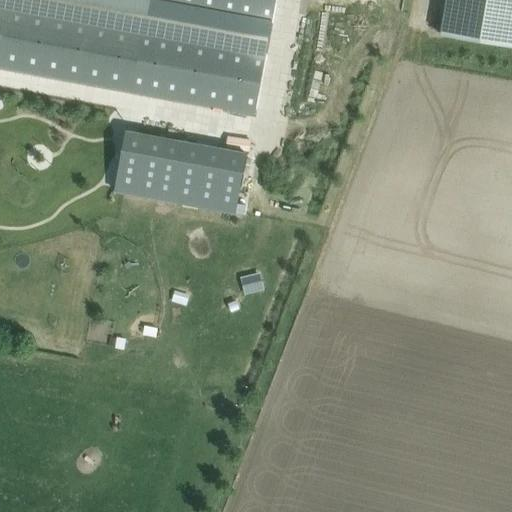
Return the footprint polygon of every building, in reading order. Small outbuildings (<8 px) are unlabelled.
[(0,0),(0,66),(255,111),(274,0),(0,0)] [(511,0),(446,0),(441,34),(511,46),(511,0)] [(126,131),(115,191),(235,213),(246,153),(126,131)] [(45,170),(43,180),(59,184),(61,173),(45,170)] [(257,269),(239,278),(246,294),(264,286),(257,269)]
